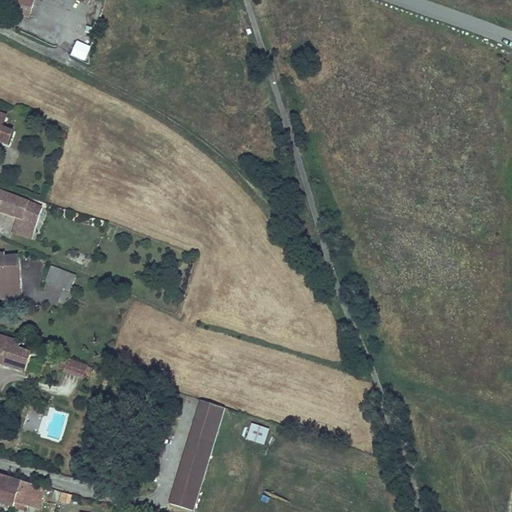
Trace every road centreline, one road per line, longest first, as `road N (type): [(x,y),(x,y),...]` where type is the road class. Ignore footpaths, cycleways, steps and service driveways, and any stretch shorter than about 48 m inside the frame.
road 1 (track): [(57,56),(174,118),(221,154),(332,270)]
road 2 (unclassified): [(511,313),(508,125),(501,82),(469,44),(466,22)]
